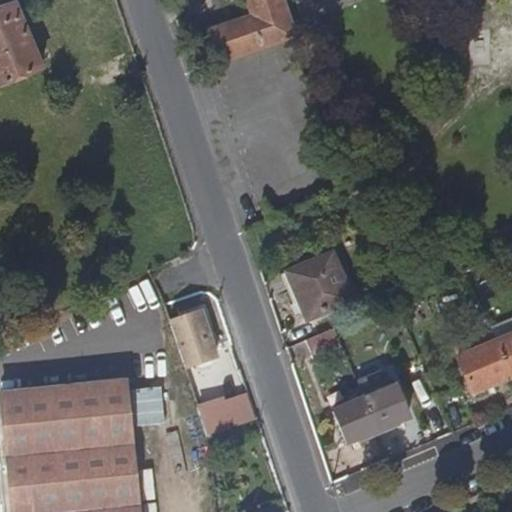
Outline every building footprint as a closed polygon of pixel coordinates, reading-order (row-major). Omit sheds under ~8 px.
[(293,37),(279,0),(245,0),(252,18),(205,34),(215,63),(293,37)] [(12,6),(0,11),(0,85),(39,70),(12,6)] [(351,303),(331,256),(285,276),(305,323),(351,303)] [(170,326),(185,370),(214,359),(199,316),(170,326)] [(332,330),(302,343),(310,361),(340,348),(332,330)] [(511,335),(494,343),(510,380),(511,379),(511,335)] [(455,360),(470,397),(510,380),(494,343),(455,360)] [(362,401),(377,437),(396,429),(394,423),(407,417),(394,387),(362,401)] [(0,401),(0,442),(7,511),(134,511),(121,389),(0,401)] [(441,422),(432,400),(418,407),(428,428),(441,422)] [(362,401),(331,415),(343,445),(355,440),(357,445),(377,437),(362,401)] [(221,405),(200,412),(207,431),(208,437),(230,430),(221,405)]
